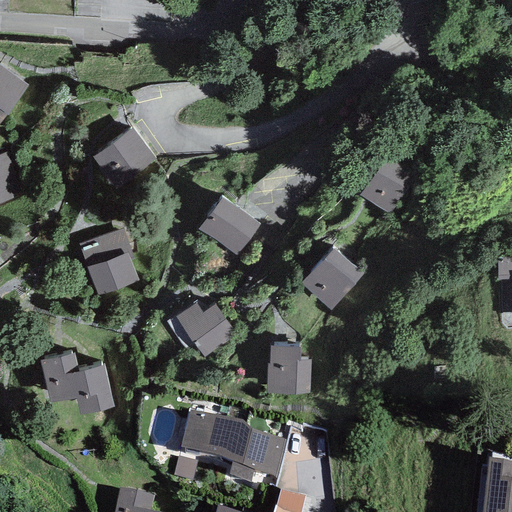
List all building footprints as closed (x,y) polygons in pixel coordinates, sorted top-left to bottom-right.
[(0,120),(27,85),(0,64),(0,120)] [(155,159),(131,127),(93,156),(117,188),(155,159)] [(7,152),(0,154),(0,201),(21,194),(7,152)] [(415,174),(385,155),(359,194),(389,214),(415,174)] [(258,224),(222,197),(200,227),(236,254),(258,224)] [(122,228),(79,244),(97,295),(137,281),(127,252),(130,251),(122,228)] [(332,248),(302,284),(331,309),(361,272),(332,248)] [(511,256),(497,257),(498,281),(511,280),(511,297),(511,256)] [(196,302),(175,316),(203,357),(236,335),(215,304),(202,312),(196,302)] [(299,346),(268,344),(265,391),(308,393),(310,360),(299,359),(299,346)] [(73,352),(39,360),(49,402),(76,396),(80,414),(113,407),(103,364),(77,370),(73,352)] [(283,446),(190,425),(182,461),(178,460),(174,480),(192,484),(196,469),(231,477),(229,486),(249,490),(252,479),(275,484),(283,446)] [(511,511),(511,461),(488,458),(481,511),(511,511)] [(302,511),(305,501),(280,496),(276,511),(302,511)] [(151,511),(153,506),(120,499),(116,511),(151,511)]
